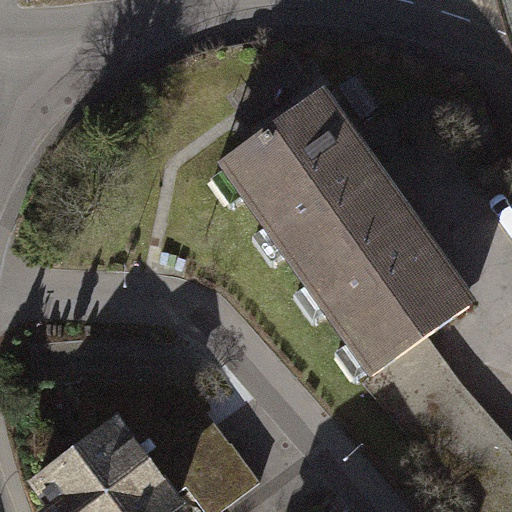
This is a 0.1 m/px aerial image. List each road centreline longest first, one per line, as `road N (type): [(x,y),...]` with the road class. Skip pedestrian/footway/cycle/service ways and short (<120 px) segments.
road 1 (tertiary): [(0,34),(253,0)]
road 2 (tertiary): [(396,0),(511,32)]
